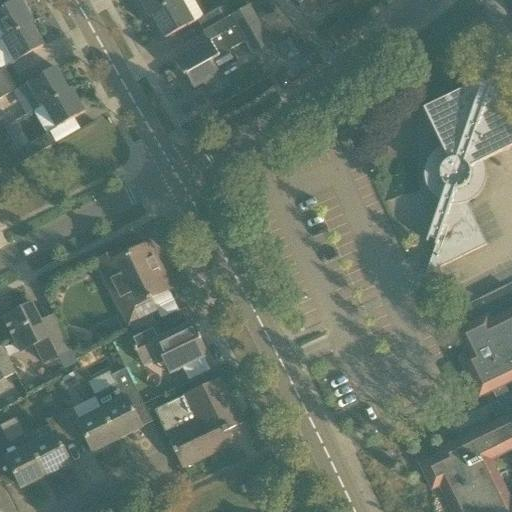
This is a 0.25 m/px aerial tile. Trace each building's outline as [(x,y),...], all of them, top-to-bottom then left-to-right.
[(17,0),(0,10),(0,40),(0,41),(5,38),(5,39),(30,25),(33,23),(19,0),(17,0)] [(177,3),(176,2),(175,0),(139,0),(150,18),(153,17),(177,3)] [(177,3),(153,17),(165,40),(193,24),(179,0),(176,2),(177,3)] [(295,0),(307,14),(317,5),(321,10),(333,0),(295,0)] [(253,55),(254,54),(270,45),(248,7),(231,16),(203,32),(202,32),(208,43),(174,62),(183,78),(186,76),(193,89),(203,84),(209,94),(225,84),(212,61),(217,58),(218,61),(231,53),(230,51),(245,42),(253,55)] [(203,32),(224,20),(218,10),(197,22),(203,32)] [(5,38),(0,41),(14,64),(43,48),(30,25),(5,39),(5,38)] [(277,44),(287,61),(299,54),(289,37),(277,44)] [(1,71),(0,71),(0,87),(18,77),(12,65),(1,71)] [(55,69),(27,84),(40,107),(68,91),(55,69)] [(0,98),(23,85),(18,77),(0,87),(0,98)] [(426,274),(427,275),(436,270),(486,245),(469,211),(465,204),(472,201),(477,197),(482,191),(485,185),(486,178),(485,171),(485,168),(484,165),(482,162),(511,147),(511,126),(510,123),(491,84),(482,81),(431,106),(425,109),(423,110),(442,150),(437,153),(433,158),(429,163),(427,169),(423,168),(423,171),(422,175),(422,178),(423,181),(424,184),(425,187),(429,186),(432,191),(436,195),(441,199),(426,242),(436,246),(426,274)] [(71,90),(68,91),(40,107),(41,108),(34,112),(47,135),(18,151),(24,162),(56,144),(50,133),(84,114),(71,90)] [(157,313),(150,300),(168,291),(156,265),(159,264),(149,244),(118,259),(115,253),(97,262),(129,327),(130,326),(152,316),(157,313)] [(3,319),(20,353),(33,347),(42,365),(70,350),(53,316),(41,322),(32,305),(3,319)] [(511,511),(511,311),(490,322),(487,316),(454,332),(465,356),(459,359),(478,398),(493,391),(507,418),(437,452),(439,456),(419,466),(432,491),(439,487),(450,511),(511,511)] [(152,316),(130,326),(134,334),(155,323),(152,316)] [(134,334),(127,337),(134,353),(136,352),(143,368),(163,358),(171,374),(206,356),(199,341),(201,341),(193,325),(160,341),(153,327),(156,325),(155,323),(134,334)] [(1,346),(0,346),(0,376),(1,376),(3,380),(15,374),(1,346)] [(146,410),(125,369),(104,381),(108,389),(94,396),(102,411),(101,411),(117,441),(142,429),(135,415),(146,410)] [(220,379),(154,411),(183,470),(235,444),(229,432),(230,431),(242,425),(237,415),(236,416),(228,398),(229,398),(220,379)] [(73,409),(59,415),(72,441),(83,436),(92,454),(117,441),(101,411),(80,422),(73,409)] [(53,435),(31,447),(30,447),(45,477),(70,465),(61,447),(72,441),(59,415),(47,422),(53,435)] [(8,440),(23,434),(17,420),(2,426),(8,440)] [(8,459),(5,453),(0,456),(0,476),(3,482),(6,488),(17,482),(21,490),(45,477),(30,447),(31,447),(25,435),(13,442),(18,453),(8,459)]
